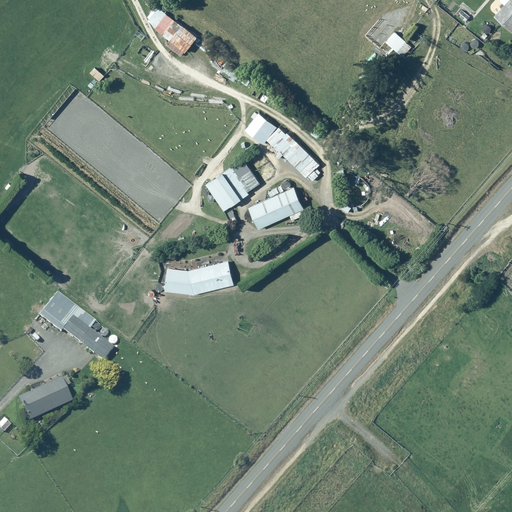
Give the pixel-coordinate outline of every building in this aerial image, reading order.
[(511,0),(499,0),(504,4),(494,15),(511,31),(511,0)] [(199,39),(159,6),(148,19),(170,37),(165,43),(181,56),(185,50),(187,52),(199,39)] [(396,31),(387,41),(404,56),(413,47),(396,31)] [(269,140),(279,127),(261,111),(247,128),(265,144),(269,140)] [(279,127),(269,140),(280,149),(276,155),(280,158),(282,156),(308,177),(321,161),(279,127)] [(231,166),(207,184),(225,210),(250,193),(231,166)] [(259,228),(261,227),(290,214),(293,222),(309,215),(296,185),(286,190),(283,184),(268,190),(271,196),(264,199),(262,195),(254,199),(256,203),(249,206),(259,228)] [(169,267),(167,290),(196,294),(237,284),(231,259),(192,269),(169,267)] [(113,349),(89,330),(96,321),(79,308),(59,291),(40,315),(61,333),(63,330),(103,362),(113,349)] [(62,377),(18,397),(30,423),(74,402),(62,377)]
